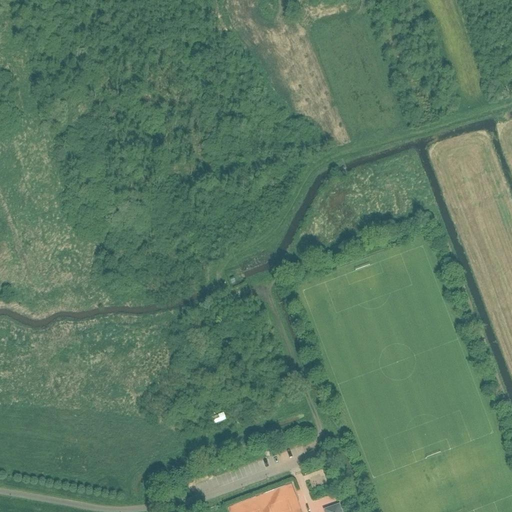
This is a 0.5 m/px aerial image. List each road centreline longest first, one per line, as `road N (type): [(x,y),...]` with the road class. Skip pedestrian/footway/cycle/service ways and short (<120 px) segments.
road 1 (track): [(267,292),(227,289),(223,269),(265,243),(307,175),(338,157)]
road 2 (residential): [(303,459),(196,499),(145,508)]
road 3 (residential): [(0,491),(119,511),(145,508)]
